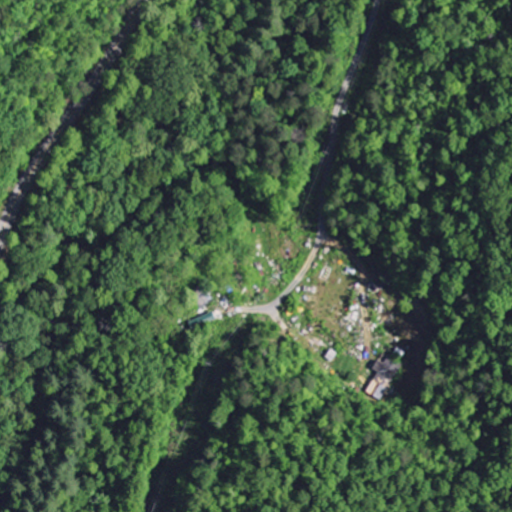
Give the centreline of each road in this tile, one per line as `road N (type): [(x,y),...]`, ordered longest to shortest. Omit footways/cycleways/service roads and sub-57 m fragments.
road 1 (residential): [(226,328),(268,340),(306,331),(335,272),(328,115),(354,0)]
road 2 (tertiary): [(155,0),(0,266)]
